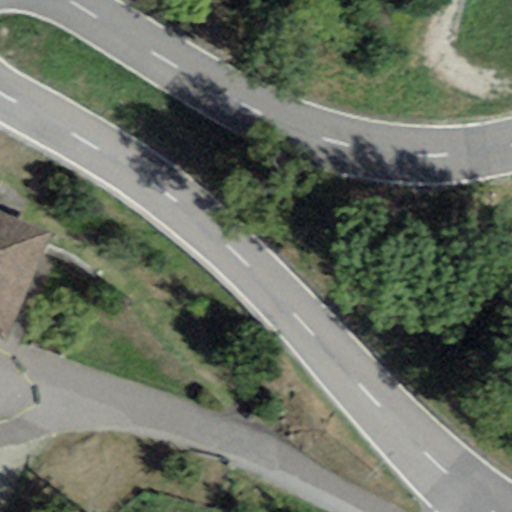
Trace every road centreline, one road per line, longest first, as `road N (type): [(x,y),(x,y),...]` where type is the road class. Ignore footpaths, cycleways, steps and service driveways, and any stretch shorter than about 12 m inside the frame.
road 1 (tertiary): [(0,92),(90,143),(245,258),(429,455),(501,511)]
road 2 (tertiary): [(511,145),(426,161),(309,141),(61,0)]
